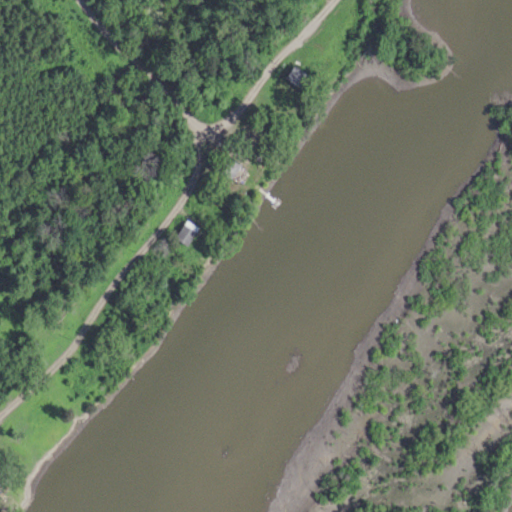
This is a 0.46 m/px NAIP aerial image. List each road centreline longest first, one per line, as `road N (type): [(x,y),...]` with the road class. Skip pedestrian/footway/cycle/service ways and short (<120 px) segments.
road 1 (residential): [(155,243),(196,175),(194,122),(85,0)]
road 2 (residential): [(194,122),(221,120),(327,0)]
